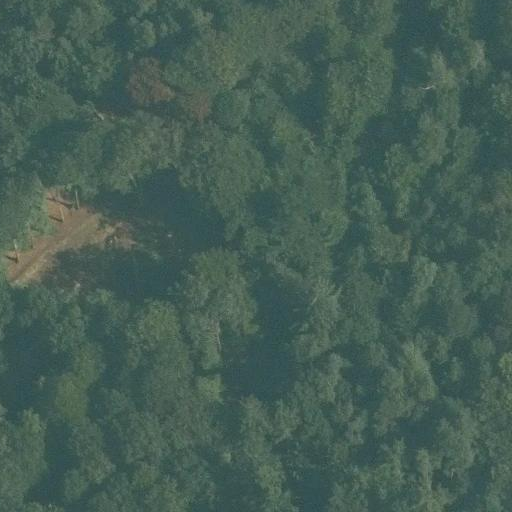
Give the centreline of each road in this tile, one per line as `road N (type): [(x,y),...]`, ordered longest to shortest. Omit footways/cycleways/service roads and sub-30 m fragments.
road 1 (track): [(311,0),(149,142)]
road 2 (track): [(149,142),(0,278)]
